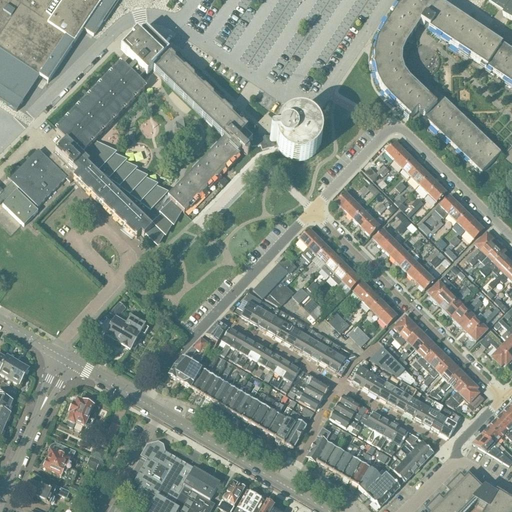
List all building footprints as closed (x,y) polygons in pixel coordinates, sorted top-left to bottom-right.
[(0,0),(0,101),(8,107),(16,113),(39,78),(47,84),(75,42),(83,30),(93,37),(92,37),(93,38),(103,23),(118,0),(0,0)] [(376,43),(374,54),(374,67),(377,80),(382,90),(391,101),(404,114),(410,119),(412,117),(417,112),(428,99),(424,95),(409,81),(404,73),(401,65),(402,55),(405,47),(416,31),(420,25),(423,28),(426,23),(431,26),(428,31),(429,30),(443,40),(442,40),(511,86),(511,53),(502,47),(465,22),(436,3),(435,1),(435,0),(403,0),(382,32),(379,38),(376,43)] [(511,0),(489,0),(489,2),(505,13),(503,16),(507,19),(511,21),(511,0)] [(0,190),(0,204),(3,202),(5,204),(2,207),(21,226),(23,228),(38,213),(34,210),(36,208),(37,209),(65,180),(70,185),(74,179),(82,186),(89,194),(91,195),(91,196),(93,197),(100,205),(102,206),(103,207),(104,208),(112,216),(113,217),(114,218),(115,219),(123,226),(124,228),(125,228),(136,239),(141,235),(144,238),(146,236),(157,246),(163,234),(165,236),(171,224),(173,225),(180,211),(183,213),(184,215),(188,210),(188,208),(196,200),(198,199),(207,191),(207,189),(214,180),(217,180),(225,172),(225,170),(233,161),(235,161),(239,157),(237,154),(240,151),(244,154),(244,155),(245,155),(245,156),(246,156),(247,156),(248,155),(249,154),(249,153),(249,152),(249,151),(248,150),(244,146),(247,144),(251,148),(260,147),(262,152),(276,147),(279,146),(279,147),(280,149),(280,150),(278,151),(280,155),(284,158),(287,160),(292,162),(293,159),(294,160),(296,160),(297,160),(299,160),(299,163),(304,162),(308,161),(312,158),(315,155),(313,154),(314,152),(315,151),(316,150),(316,149),(317,147),(320,148),(321,144),(321,139),(321,135),(318,130),(316,131),(316,130),(315,129),(314,127),(313,126),(315,125),(311,121),(307,119),(302,117),(299,117),(299,120),(297,120),(296,120),(294,120),(293,121),(291,121),(290,119),(286,121),(283,123),(280,127),(277,131),(280,132),(279,133),(279,135),(278,136),(278,138),(277,138),(275,138),(272,138),(271,138),(270,139),(269,140),(262,140),(258,140),(253,140),(252,140),(250,139),(244,133),(245,131),(246,131),(247,130),(247,129),(242,125),(240,122),(237,120),(236,119),(235,118),(232,115),(223,107),(223,106),(218,101),(213,97),(204,88),(203,87),(197,81),(195,80),(194,79),(185,70),(178,63),(175,60),(170,56),(170,55),(169,57),(167,55),(168,54),(167,52),(145,31),(145,32),(139,37),(123,54),(128,59),(134,65),(145,75),(147,77),(153,71),(224,140),(166,200),(163,197),(165,195),(157,191),(153,189),(154,187),(146,183),(143,181),(144,179),(136,175),(132,173),(134,171),(126,167),(122,165),(123,163),(115,159),(112,157),(113,155),(101,149),(103,147),(93,142),(145,87),(139,82),(128,71),(122,65),(56,133),(66,142),(55,153),(48,161),(38,152),(20,170),(19,168),(18,168),(17,168),(16,168),(13,172),(12,173),(7,178),(8,180),(9,181),(9,182),(12,184),(5,190),(2,193),(0,190)] [(427,122),(446,102),(435,92),(428,99),(417,112),(419,113),(419,117),(423,116),(424,118),(423,119),(427,122)] [(446,102),(427,122),(438,132),(456,113),(446,102)] [(456,113),(438,132),(448,143),(467,123),(456,113)] [(467,123),(448,143),(459,153),(478,133),(467,123)] [(478,133),(459,153),(470,163),(489,144),(478,133)] [(394,144),(384,154),(393,163),(403,153),(394,144)] [(489,144),(470,163),(481,174),(500,154),(489,144)] [(402,171),(412,161),(403,153),(393,163),(402,171)] [(410,180),(420,170),(412,161),(402,171),(410,180)] [(363,175),(372,183),(380,176),(386,170),(383,167),(375,175),(369,169),(363,175)] [(386,170),(380,176),(383,179),(389,173),(386,170)] [(418,188),(428,178),(420,170),(410,180),(418,188)] [(427,197),(437,186),(428,178),(418,188),(427,197)] [(397,193),(403,187),(401,184),(394,190),(395,191),(392,195),(393,196),(397,193)] [(435,205),(446,195),(437,186),(427,197),(435,205)] [(403,187),(397,193),(399,195),(406,189),(403,187)] [(360,196),(366,190),(364,188),(358,194),(360,196)] [(366,190),(360,196),(363,199),(369,193),(366,190)] [(345,195),(335,205),(344,213),(353,203),(345,195)] [(449,198),(438,208),(434,212),(443,221),(447,217),(457,206),(449,198)] [(414,210),(420,203),(417,200),(411,207),(414,210)] [(352,222),(362,212),(353,203),(344,213),(352,222)] [(409,220),(412,216),(423,206),(420,203),(414,210),(410,214),(406,217),(409,220)] [(377,213),(384,207),(381,204),(375,211),(377,213)] [(456,225),(466,215),(457,206),(447,217),(456,225)] [(380,216),(386,210),(384,207),(377,213),(380,216)] [(361,230),(371,220),(362,212),(352,222),(361,230)] [(464,234),(474,223),(466,215),(456,225),(464,234)] [(369,239),(380,229),(371,220),(361,230),(369,239)] [(398,233),(408,223),(405,220),(395,231),(398,233)] [(400,236),(411,225),(408,223),(398,233),(400,236)] [(473,242),(483,232),(474,223),(464,234),(473,242)] [(443,226),(440,224),(431,233),(430,234),(433,236),(443,226)] [(422,225),(418,229),(427,237),(430,234),(431,233),(422,225)] [(308,231),(298,241),(307,250),(317,240),(308,231)] [(382,231),(372,242),(381,251),(391,240),(382,231)] [(486,235),(474,247),(477,251),(465,263),(468,266),(469,265),(492,241),(486,235)] [(451,247),(457,240),(455,238),(449,244),(451,247)] [(307,250),(301,256),(309,265),(311,263),(316,258),(326,248),(317,240),(307,250)] [(390,259),(404,245),(400,248),(391,240),(381,251),(390,259)] [(457,240),(451,247),(454,249),(460,243),(457,240)] [(415,250),(421,244),(418,241),(412,248),(415,250)] [(440,241),(436,246),(442,252),(444,249),(446,247),(440,241)] [(492,241),(469,265),(472,268),(478,261),(481,265),(498,247),(492,241)] [(407,276),(417,265),(412,260),(419,253),(418,252),(423,246),(421,244),(415,250),(412,253),(398,267),(407,276)] [(404,245),(390,259),(398,267),(412,253),(404,245)] [(482,277),(504,253),(498,247),(481,265),(484,268),(478,273),(482,277)] [(324,267),(334,257),(326,248),(316,258),(324,267)] [(448,251),(444,254),(452,263),(456,259),(448,251)] [(495,276),(511,259),(504,253),(482,277),(484,279),(491,272),(495,276)] [(429,270),(432,267),(438,261),(442,257),(440,254),(430,264),(428,263),(425,266),(421,270),(417,265),(407,276),(415,284),(425,274),(429,270)] [(332,275),(343,265),(334,257),(324,267),(321,270),(329,279),(332,275)] [(278,265),(278,266),(285,272),(292,265),(285,258),(278,265)] [(511,260),(511,259),(495,276),(497,278),(492,284),(491,283),(488,287),(491,290),(499,282),(500,283),(511,270),(511,260)] [(438,261),(432,267),(434,269),(440,263),(438,261)] [(338,287),(341,284),(351,274),(343,265),(332,275),(329,279),(338,287)] [(278,266),(274,270),(283,279),(287,274),(285,272),(278,266)] [(454,268),(450,272),(455,277),(459,273),(457,271),(454,268)] [(270,274),(279,283),(283,279),(274,270),(270,274)] [(511,284),(511,282),(511,270),(500,283),(502,285),(507,280),(511,284)] [(265,279),(275,287),(279,283),(270,274),(265,279)] [(350,293),(360,282),(351,274),(341,284),(350,293)] [(424,293),(434,282),(425,274),(415,284),(424,293)] [(262,283),(271,291),(275,287),(265,279),(262,283)] [(439,283),(427,296),(429,298),(429,300),(432,303),(450,285),(443,279),(439,283)] [(257,287),(267,296),(271,291),(262,283),(257,287)] [(312,295),(319,288),(314,283),(307,290),(312,295)] [(281,284),(275,290),(281,296),(287,302),(290,298),(293,295),(286,288),(281,284)] [(362,284),(352,295),(361,304),(371,293),(362,284)] [(450,285),(432,303),(435,306),(437,306),(439,308),(455,291),(456,290),(452,287),(450,285)] [(253,292),(262,301),(267,296),(257,287),(253,292)] [(455,291),(439,308),(441,310),(441,312),(444,315),(468,291),(467,291),(465,288),(458,294),(455,291)] [(270,297),(265,302),(272,306),(281,296),(275,290),(269,297),(270,297)] [(292,299),(298,306),(307,297),(301,290),(292,299)] [(468,291),(444,315),(447,318),(449,318),(451,320),(463,307),(460,304),(470,293),(468,291)] [(369,312),(380,302),(371,293),(361,304),(369,312)] [(240,319),(249,324),(257,309),(257,310),(261,303),(256,300),(248,295),(243,302),(248,305),(246,308),(243,314),(237,310),(234,314),(240,318),(240,319)] [(281,296),(272,306),(279,310),(281,308),(287,302),(281,296)] [(463,307),(451,320),(453,322),(453,324),(456,327),(480,303),(477,300),(467,311),(463,307)] [(309,316),(318,307),(311,301),(303,310),(309,316)] [(378,320),(388,310),(380,302),(369,312),(378,320)] [(120,305),(119,304),(109,314),(115,320),(105,338),(130,352),(140,334),(144,336),(148,330),(144,327),(130,318),(126,325),(116,320),(126,310),(124,309),(126,307),(122,303),(120,305)] [(480,303),(456,327),(459,330),(461,330),(463,332),(475,319),(472,316),(482,306),(480,303)] [(257,309),(249,324),(258,329),(265,315),(270,307),(265,304),(264,306),(265,307),(261,312),(257,310),(257,309)] [(501,305),(498,308),(504,315),(507,311),(501,305)] [(279,313),(275,310),(272,314),(270,313),(272,309),(270,307),(265,315),(258,329),(266,334),(279,313)] [(318,307),(309,316),(315,322),(316,321),(324,313),(318,307)] [(386,329),(397,319),(388,310),(378,320),(386,329)] [(475,319),(463,332),(465,334),(465,336),(468,339),(486,321),(496,310),(492,315),(488,311),(482,317),(483,318),(478,322),(475,319)] [(486,321),(468,339),(471,342),(473,342),(475,344),(488,331),(484,328),(499,313),(496,310),(486,321)] [(279,313),(266,334),(275,339),(286,321),(287,319),(287,318),(279,313)] [(334,331),(343,322),(336,315),(327,324),(334,331)] [(286,321),(275,339),(284,344),(296,323),(287,318),(287,319),(286,321)] [(391,339),(386,344),(389,347),(394,341),(412,323),(409,321),(407,321),(405,318),(392,331),(396,334),(391,339)] [(501,321),(498,324),(506,333),(507,333),(511,337),(511,327),(509,330),(501,321)] [(343,322),(334,331),(340,337),(349,328),(343,322)] [(209,344),(215,347),(226,329),(217,323),(206,335),(204,336),(204,337),(211,341),(209,344)] [(296,323),(284,344),(293,349),(301,336),(305,328),(296,323)] [(412,323),(394,341),(394,342),(397,344),(400,347),(405,343),(417,330),(415,328),(415,326),(412,323)] [(314,334),(309,331),(305,337),(301,336),(305,329),(305,328),(301,336),(293,349),(302,355),(310,341),(314,334)] [(355,344),(364,335),(357,328),(348,337),(355,344)] [(229,330),(221,344),(225,347),(219,357),(224,359),(230,350),(238,336),(229,330)] [(408,346),(403,351),(406,353),(424,335),(421,333),(419,333),(417,330),(405,343),(408,346)] [(500,343),(490,333),(486,337),(487,337),(511,361),(511,350),(505,343),(502,346),(499,343),(500,343)] [(500,339),(505,343),(511,350),(511,337),(507,333),(506,333),(500,339)] [(364,335),(355,344),(360,349),(369,341),(364,335)] [(406,353),(398,362),(401,365),(414,352),(417,355),(429,343),(427,340),(427,338),(424,335),(406,353)] [(238,336),(230,350),(234,352),(228,362),(233,365),(236,359),(239,355),(247,341),(238,336)] [(310,341),(302,355),(310,360),(323,339),(318,336),(313,343),(310,341)] [(497,352),(490,359),(500,369),(504,366),(506,368),(511,361),(487,337),(479,345),(485,351),(490,346),(497,352)] [(319,365),(331,344),(323,339),(310,360),(319,365)] [(179,384),(188,371),(189,371),(191,367),(192,367),(197,359),(200,355),(207,347),(208,345),(201,340),(173,368),(168,377),(179,384)] [(247,360),(256,346),(247,341),(239,355),(242,357),(239,361),(236,366),(242,370),(245,365),(247,360)] [(179,384),(190,391),(202,371),(204,368),(199,364),(209,349),(213,352),(216,348),(215,347),(209,344),(209,343),(208,345),(207,347),(200,355),(197,359),(192,367),(191,367),(189,371),(188,371),(179,384)] [(420,358),(411,367),(414,370),(436,348),(433,345),(431,345),(429,343),(417,355),(420,358)] [(331,344),(319,365),(328,370),(337,355),(339,351),(340,349),(331,344)] [(256,365),(265,351),(256,346),(247,360),(252,363),(249,367),(246,372),(251,375),(253,371),(256,365)] [(436,348),(414,370),(417,372),(421,368),(424,372),(429,367),(441,355),(439,352),(439,350),(436,348)] [(381,349),(368,363),(410,387),(415,382),(381,349)] [(265,371),(265,370),(273,356),(265,351),(256,365),(260,367),(257,373),(253,371),(251,375),(254,377),(259,380),(265,370),(265,371)] [(341,378),(349,363),(337,355),(328,370),(341,378)] [(423,381),(416,389),(418,390),(423,385),(430,378),(448,359),(445,357),(443,357),(441,355),(429,367),(432,370),(422,381),(423,381)] [(263,383),(268,385),(274,376),(273,376),(282,362),(273,356),(265,370),(265,371),(269,373),(263,383)] [(215,364),(219,359),(215,357),(205,373),(202,371),(190,391),(198,395),(209,376),(215,364)] [(0,377),(8,382),(18,365),(8,359),(0,372),(0,377)] [(423,385),(426,388),(438,376),(441,379),(453,367),(451,364),(451,362),(448,359),(430,378),(423,385)] [(222,361),(219,366),(212,378),(209,376),(198,395),(205,399),(216,380),(226,363),(222,361)] [(269,386),(277,390),(282,381),(291,367),(282,362),(273,376),(274,376),(278,378),(274,385),(271,383),(269,386)] [(352,371),(346,381),(360,389),(369,375),(368,374),(364,372),(368,366),(362,362),(352,371)] [(11,384),(18,388),(29,370),(18,365),(8,382),(6,385),(3,391),(7,393),(9,387),(11,384)] [(280,393),(285,396),(291,385),(292,386),(295,380),(300,372),(291,367),(282,381),(286,383),(280,393)] [(444,382),(433,393),(436,396),(441,391),(460,371),(457,369),(455,369),(453,367),(441,379),(444,382)] [(223,384),(231,371),(228,368),(220,382),(216,380),(205,399),(212,403),(223,384)] [(369,394),(381,373),(372,368),(368,374),(369,375),(360,389),(369,394)] [(460,371),(441,391),(443,394),(450,388),(453,391),(465,378),(463,376),(463,374),(460,371)] [(300,372),(295,380),(299,383),(304,374),(300,372)] [(381,373),(369,394),(377,399),(390,379),(381,373)] [(230,388),(238,376),(234,374),(227,386),(223,384),(212,403),(219,408),(231,389),(230,388)] [(329,389),(306,376),(301,384),(324,397),(329,389)] [(456,394),(444,406),(448,408),(472,383),(469,381),(468,381),(465,378),(453,391),(456,394)] [(390,379),(377,399),(386,404),(398,384),(390,379)] [(295,380),(292,386),(298,389),(298,388),(305,392),(303,395),(303,396),(319,405),(324,397),(301,384),(299,383),(295,380)] [(241,387),(227,412),(234,416),(245,397),(252,386),(248,383),(245,389),(241,387)] [(472,383),(448,408),(453,411),(458,405),(464,400),(469,405),(466,408),(472,413),(482,403),(476,398),(479,396),(475,393),(478,391),(475,388),(475,386),(472,383)] [(231,389),(219,408),(227,412),(241,387),(242,386),(238,384),(234,391),(231,389)] [(398,384),(386,404),(395,410),(403,396),(407,389),(398,384)] [(245,397),(234,416),(241,421),(244,416),(252,402),(260,389),(256,387),(249,399),(245,397)] [(298,403),(315,413),(319,405),(303,396),(303,395),(303,396),(292,389),(287,397),(292,400),(294,396),(300,399),(298,403)] [(404,415),(416,394),(407,389),(403,396),(395,410),(404,415)] [(413,420),(421,405),(417,403),(421,397),(416,394),(404,415),(413,420)] [(0,396),(0,411),(7,415),(12,404),(8,402),(4,400),(5,398),(3,398),(0,396)] [(252,402),(244,416),(241,421),(250,426),(261,407),(266,398),(265,398),(262,396),(257,404),(252,402)] [(367,423),(369,418),(364,415),(366,411),(343,397),(338,406),(367,423)] [(261,407),(250,426),(258,430),(266,416),(269,411),(270,412),(275,403),(270,401),(270,400),(266,398),(261,407)] [(421,425),(434,404),(425,399),(421,406),(421,405),(413,420),(421,425)] [(67,424),(69,425),(67,428),(73,431),(75,427),(75,425),(84,429),(84,428),(90,431),(94,423),(88,420),(93,408),(77,401),(74,407),(73,406),(68,415),(70,416),(67,424)] [(266,416),(258,430),(266,435),(278,416),(283,408),(278,406),(275,403),(270,412),(269,411),(266,416)] [(430,430),(438,416),(442,409),(434,404),(421,425),(430,430)] [(365,426),(367,423),(338,406),(333,413),(350,423),(352,419),(365,426)] [(511,412),(508,408),(502,415),(511,425),(511,412)] [(310,421),(314,415),(304,409),(301,415),(301,416),(310,421)] [(442,409),(438,416),(430,430),(439,435),(450,416),(451,414),(442,409)] [(0,424),(5,426),(10,416),(7,415),(0,411),(0,424)] [(291,413),(287,411),(282,419),(278,416),(266,435),(275,440),(286,422),(291,413)] [(284,446),(297,422),(299,418),(297,416),(293,415),(291,413),(286,422),(275,440),(284,446)] [(329,421),(345,431),(348,427),(354,431),(352,434),(356,437),(361,429),(350,423),(333,413),(329,421)] [(367,423),(365,426),(357,438),(367,444),(381,419),(372,414),(369,418),(367,423)] [(451,414),(450,416),(439,435),(448,441),(460,420),(451,414)] [(511,428),(511,425),(502,415),(495,422),(511,437),(511,432),(510,431),(511,428)] [(381,439),(390,425),(381,419),(367,444),(371,446),(374,441),(377,436),(381,439)] [(297,422),(284,446),(292,451),(306,428),(299,423),(300,422),(298,421),(297,422)] [(511,437),(495,422),(489,428),(501,440),(504,436),(511,443),(511,437)] [(118,428),(111,424),(105,437),(112,440),(118,428)] [(391,444),(399,430),(390,425),(381,439),(378,443),(375,449),(376,449),(380,451),(386,441),(390,444),(391,444)] [(482,435),(511,464),(511,458),(497,444),(501,440),(489,428),(482,435)] [(399,449),(408,435),(399,430),(391,444),(390,444),(384,454),(391,458),(395,454),(391,452),(395,447),(399,449)] [(322,432),(306,459),(315,465),(332,437),(334,434),(331,432),(328,436),(322,432)] [(511,464),(482,435),(471,446),(486,455),(487,455),(508,468),(511,464)] [(405,443),(411,448),(414,451),(425,462),(433,455),(421,444),(418,447),(414,444),(417,441),(409,436),(405,442),(405,443)] [(332,437),(315,465),(324,470),(335,450),(331,448),(336,439),(332,437)] [(324,470),(332,475),(344,455),(340,453),(345,444),(344,444),(341,442),(340,442),(335,450),(324,470)] [(75,453),(57,445),(55,445),(54,445),(53,445),(52,446),(51,446),(50,447),(49,448),(47,453),(49,454),(46,462),(44,462),(44,463),(43,463),(43,464),(42,464),(42,465),(42,466),(42,467),(42,468),(42,469),(43,470),(42,470),(73,483),(76,474),(75,473),(71,471),(69,471),(65,470),(70,460),(72,461),(75,453)] [(341,480),(352,460),(348,458),(353,449),(349,446),(349,447),(344,455),(332,475),(341,480)] [(425,462),(414,451),(411,455),(407,451),(403,447),(400,452),(403,454),(418,470),(425,462)] [(94,448),(91,456),(102,460),(105,453),(94,448)] [(166,511),(188,467),(157,449),(150,451),(148,455),(146,462),(134,483),(141,486),(137,493),(141,496),(138,501),(150,508),(147,511),(166,511)] [(353,460),(352,460),(341,480),(349,484),(361,465),(366,457),(358,452),(353,460)] [(403,454),(400,452),(399,452),(393,459),(396,462),(396,463),(411,477),(418,470),(403,454)] [(379,454),(376,460),(384,465),(385,464),(387,459),(379,454)] [(358,489),(369,470),(365,468),(370,459),(366,457),(349,484),(358,489)] [(99,462),(92,459),(90,458),(87,466),(89,467),(89,469),(95,471),(96,469),(99,462)] [(404,485),(411,477),(396,463),(389,470),(390,471),(397,477),(404,485)] [(188,467),(166,511),(211,511),(215,506),(209,503),(220,485),(188,467)] [(385,475),(381,480),(374,473),(370,469),(369,470),(358,489),(358,490),(372,503),(392,482),(399,489),(404,485),(397,477),(390,471),(385,475)] [(467,478),(467,479),(466,479),(463,482),(460,479),(459,478),(446,492),(446,493),(447,493),(450,496),(442,504),(439,500),(438,500),(428,510),(425,511),(463,511),(474,502),(476,503),(476,504),(486,510),(484,511),(511,511),(511,509),(511,510),(511,508),(511,503),(505,500),(506,499),(496,493),(495,495),(484,489),(481,491),(467,478)] [(379,510),(399,489),(392,482),(372,503),(379,510)] [(89,493),(71,485),(68,491),(86,499),(89,493)] [(219,508),(218,510),(221,511),(224,511),(225,511),(226,511),(231,511),(236,504),(244,491),(241,489),(232,485),(222,502),(219,508)] [(30,498),(49,507),(54,495),(66,500),(69,493),(52,486),(50,491),(37,486),(35,490),(34,489),(30,498)] [(235,511),(234,511),(258,511),(264,503),(246,493),(235,511)] [(76,496),(71,508),(79,511),(81,511),(86,501),(76,496)]
